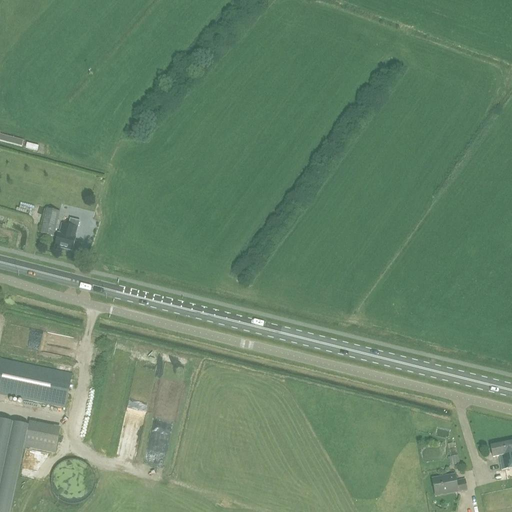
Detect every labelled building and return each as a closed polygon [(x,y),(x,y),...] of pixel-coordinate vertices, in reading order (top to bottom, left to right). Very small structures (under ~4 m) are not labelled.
[(54,237),(59,213),(46,210),(41,234),(54,237)] [(62,224),(59,234),(58,233),(55,246),(72,251),(78,228),(62,224)] [(54,371),(0,359),(0,393),(47,403),(47,404),(65,408),(72,375),(54,371)] [(147,415),(147,408),(130,407),(130,415),(147,415)] [(0,511),(10,511),(29,426),(0,420),(0,511)] [(503,471),(511,469),(511,442),(491,446),(493,458),(500,456),(503,471)] [(465,481),(456,482),(455,476),(432,480),(435,496),(457,492),(458,494),(467,493),(465,481)]
